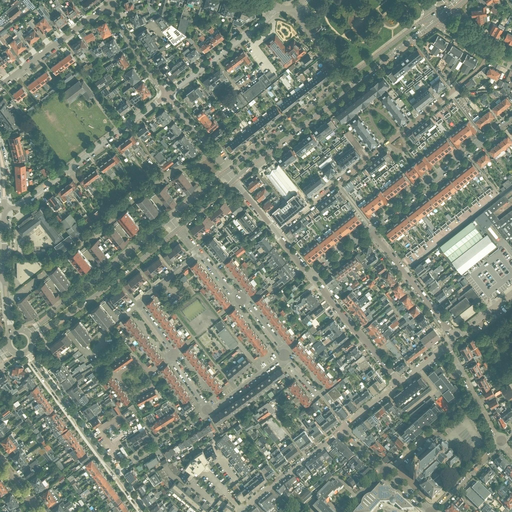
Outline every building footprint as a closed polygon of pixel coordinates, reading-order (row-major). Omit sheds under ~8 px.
[(36,8),(29,0),(18,0),(12,5),(12,6),(12,5),(5,11),(1,15),(0,15),(0,24),(1,25),(3,26),(11,19),(12,19),(21,11),(27,6),(31,11),(36,8)] [(56,4),(62,11),(64,9),(57,0),(55,0),(54,1),(56,4)] [(80,0),(83,3),(81,4),(85,8),(87,6),(89,7),(90,6),(90,4),(87,0),(80,0)] [(124,3),(126,7),(125,8),(126,9),(127,10),(134,8),(133,4),(135,3),(134,0),(138,0),(128,0),(129,1),(124,3)] [(161,15),(163,17),(164,15),(167,0),(161,0),(159,13),(161,14),(161,15)] [(206,0),(204,6),(210,8),(213,0),(212,0),(206,0)] [(219,2),(216,1),(216,0),(215,0),(214,0),(213,0),(210,8),(210,11),(213,12),(214,10),(216,10),(219,2)] [(495,0),(496,1),(496,2),(498,3),(498,4),(500,6),(502,9),(504,8),(501,5),(500,3),(500,2),(498,0),(495,0)] [(226,15),(230,5),(224,3),(221,11),(219,10),(217,16),(219,17),(221,13),(226,15)] [(71,5),(69,7),(75,15),(76,15),(78,14),(78,13),(79,12),(73,4),(71,5)] [(186,9),(187,5),(184,4),(179,23),(178,29),(179,30),(184,33),(185,34),(188,23),(191,13),(187,12),(188,10),(186,9)] [(230,5),(226,15),(232,17),(232,15),(233,15),(236,7),(230,5)] [(41,16),(44,14),(42,11),(39,6),(36,9),(41,16)] [(475,17),(484,16),(486,15),(486,9),(485,9),(485,6),(481,7),(481,9),(476,10),(477,11),(471,11),(472,17),(475,16),(475,17)] [(70,19),(71,18),(72,18),(74,17),(74,16),(75,15),(69,7),(64,10),(70,19)] [(496,16),(498,13),(493,7),(490,10),(496,16)] [(45,9),(42,11),(44,14),(49,20),(51,19),(58,28),(59,27),(60,27),(61,26),(62,25),(58,19),(56,16),(54,18),(52,16),(51,17),(45,9)] [(244,17),(246,11),(241,9),(240,10),(237,17),(236,20),(234,19),(233,22),(233,23),(240,26),(241,25),(244,17)] [(244,17),(241,25),(251,18),(253,19),(254,18),(255,15),(254,14),(246,11),(244,17)] [(58,15),(56,16),(58,19),(62,25),(63,24),(64,24),(66,23),(66,22),(60,13),(58,15)] [(130,19),(131,19),(132,22),(141,18),(140,15),(138,16),(136,13),(129,16),(129,17),(130,19)] [(165,19),(163,17),(161,15),(158,17),(155,19),(156,21),(163,30),(171,24),(169,22),(165,19)] [(44,17),(40,21),(42,24),(47,30),(48,30),(49,30),(51,29),(50,27),(51,27),(44,17)] [(142,25),(146,23),(143,17),(141,18),(132,22),(133,24),(133,25),(133,26),(134,27),(135,27),(141,24),(142,25)] [(35,24),(36,24),(43,33),(44,33),(45,33),(46,32),(46,31),(47,30),(42,24),(40,21),(36,23),(35,24)] [(100,32),(101,32),(108,28),(107,26),(107,25),(107,23),(106,23),(98,26),(98,27),(96,28),(99,33),(100,32)] [(163,30),(168,37),(169,38),(179,30),(178,29),(176,27),(174,25),(173,25),(171,24),(163,30)] [(323,28),(320,24),(317,26),(314,29),(313,30),(317,34),(321,30),(321,31),(323,29),(322,28),(323,28)] [(493,34),(497,27),(492,24),(488,31),(493,34)] [(497,27),(493,34),(498,37),(503,30),(497,27)] [(28,32),(34,40),(39,36),(32,28),(31,29),(32,32),(30,34),(28,32)] [(111,34),(111,33),(111,32),(110,31),(108,28),(101,32),(103,37),(111,34)] [(141,40),(148,34),(150,33),(147,29),(137,35),(140,40),(141,40)] [(169,38),(168,37),(167,40),(168,42),(163,45),(164,46),(159,49),(160,52),(174,44),(181,39),(184,37),(187,35),(185,34),(184,33),(179,30),(169,38)] [(83,37),(85,39),(94,35),(93,33),(91,33),(87,35),(83,31),(81,33),(84,37),(83,37)] [(30,43),(34,40),(28,32),(25,34),(23,35),(30,43)] [(215,35),(219,42),(224,38),(219,32),(215,35)] [(509,43),(511,36),(511,34),(507,32),(503,40),(509,43)] [(159,39),(156,34),(153,36),(151,37),(148,34),(141,40),(145,45),(155,38),(156,40),(159,39)] [(215,45),(219,42),(215,35),(210,39),(215,45)] [(282,63),(286,68),(306,52),(301,45),(299,47),(294,41),(285,48),(276,36),(276,35),(275,35),(266,43),(281,61),(280,61),(282,63)] [(199,45),(205,52),(210,49),(205,43),(204,41),(203,40),(200,36),(198,37),(201,42),(199,44),(199,45)] [(434,52),(436,50),(438,47),(443,39),(438,36),(433,43),(436,45),(433,51),(434,52)] [(205,43),(210,49),(215,45),(210,39),(209,37),(204,41),(205,43)] [(19,38),(15,41),(22,49),(26,46),(19,38)] [(150,53),(158,48),(154,42),(156,40),(155,38),(145,45),(150,53)] [(77,43),(84,53),(89,49),(81,39),(77,43)] [(107,49),(109,48),(116,44),(117,44),(114,39),(106,43),(108,46),(106,47),(107,49)] [(181,39),(174,44),(177,48),(180,46),(179,45),(183,42),(181,39)] [(434,52),(433,54),(436,56),(440,50),(439,49),(440,48),(443,50),(448,43),(443,39),(438,47),(436,50),(434,52)] [(17,53),(22,49),(15,41),(11,44),(17,53)] [(84,53),(77,43),(72,47),(77,53),(79,56),(84,53)] [(92,48),(97,55),(103,52),(100,47),(100,48),(98,44),(92,48)] [(106,53),(109,57),(113,55),(112,53),(120,49),(117,44),(116,44),(109,48),(107,49),(103,52),(105,54),(106,53)] [(193,50),(190,51),(196,59),(196,58),(197,58),(199,57),(198,57),(201,55),(193,45),(191,47),(193,50)] [(445,61),(448,63),(449,62),(451,59),(452,57),(457,48),(452,45),(448,53),(451,55),(450,56),(449,55),(445,61)] [(11,61),(15,58),(10,52),(11,51),(8,47),(4,50),(5,50),(3,51),(6,55),(11,61)] [(97,56),(97,55),(92,48),(89,50),(95,58),(97,56)] [(449,62),(448,63),(451,65),(455,59),(454,58),(455,57),(458,59),(463,52),(457,48),(452,57),(451,59),(449,62)] [(417,49),(413,52),(419,60),(423,57),(417,49)] [(11,61),(6,55),(3,51),(1,53),(4,56),(1,57),(6,64),(11,61)] [(191,62),(193,61),(194,61),(195,60),(195,59),(196,59),(190,51),(188,53),(186,51),(183,52),(191,62)] [(243,51),(239,54),(243,61),(246,64),(248,68),(249,68),(250,70),(250,69),(251,69),(252,68),(251,66),(253,64),(243,51)] [(413,52),(409,56),(415,63),(419,60),(413,52)] [(66,57),(70,63),(75,59),(70,53),(66,57)] [(107,71),(113,67),(118,64),(126,59),(125,57),(125,56),(124,54),(123,54),(116,58),(118,61),(113,64),(112,63),(105,68),(107,71)] [(163,62),(168,58),(168,57),(166,58),(162,54),(161,55),(161,54),(154,60),(158,64),(162,61),(163,62)] [(234,58),(239,64),(241,66),(244,64),(245,66),(246,64),(243,61),(239,54),(234,58)] [(461,71),(464,72),(465,71),(466,68),(467,66),(472,57),(467,54),(463,62),(466,63),(465,65),(464,64),(461,71)] [(306,65),(313,60),(309,55),(301,62),(303,65),(305,63),(306,65)] [(409,56),(405,59),(411,67),(415,63),(409,56)] [(66,67),(70,63),(66,57),(61,61),(66,67)] [(465,71),(464,72),(467,74),(470,68),(470,67),(470,66),(473,68),(478,60),(472,57),(467,66),(466,68),(465,71)] [(234,58),(229,62),(234,68),(237,71),(238,70),(238,69),(241,66),(239,64),(234,58)] [(121,65),(123,68),(121,70),(123,72),(127,69),(125,67),(130,64),(129,64),(130,63),(129,61),(127,61),(126,59),(118,64),(120,66),(121,65)] [(176,64),(181,70),(187,66),(187,65),(184,62),(185,61),(183,59),(176,64)] [(405,59),(400,63),(406,70),(411,67),(405,59)] [(453,71),(458,64),(460,61),(457,59),(454,65),(453,64),(450,69),(453,71)] [(56,64),(61,70),(66,67),(61,61),(56,64)] [(226,71),(229,74),(231,73),(229,71),(234,68),(229,62),(225,65),(228,70),(226,71)] [(84,67),(85,69),(87,72),(88,71),(94,67),(91,63),(88,66),(86,63),(83,66),(84,67)] [(400,63),(396,66),(402,74),(406,70),(400,63)] [(56,74),(61,70),(56,64),(51,68),(56,74)] [(174,76),(181,70),(176,64),(173,67),(174,69),(171,71),(174,76)] [(174,76),(171,71),(166,65),(161,68),(169,79),(174,76)] [(396,66),(392,69),(398,77),(402,74),(396,66)] [(492,77),(495,70),(490,67),(489,68),(485,67),(481,70),(484,73),(486,74),(492,77)] [(128,80),(130,78),(136,73),(135,71),(135,70),(134,69),(133,69),(133,68),(126,73),(126,74),(124,75),(128,80)] [(216,72),(222,81),(224,80),(225,82),(228,80),(220,69),(219,70),(218,70),(216,71),(216,72)] [(322,72),(327,79),(331,75),(326,69),(322,72)] [(392,69),(387,73),(393,80),(398,77),(392,69)] [(495,70),(492,77),(497,80),(501,72),(495,70)] [(42,75),(47,81),(52,77),(47,71),(42,75)] [(212,75),(219,86),(223,83),(222,81),(216,72),(215,73),(213,73),(212,74),(212,75)] [(318,76),(322,82),(327,79),(322,72),(318,76)] [(140,78),(140,77),(139,76),(138,75),(136,73),(130,78),(131,80),(129,81),(131,84),(133,83),(133,84),(140,78)] [(114,80),(109,74),(106,76),(105,75),(96,82),(99,86),(98,87),(99,89),(106,84),(107,86),(109,84),(108,84),(114,80)] [(260,80),(243,93),(249,101),(271,83),(264,74),(258,78),(260,80)] [(42,84),(47,81),(42,75),(37,78),(42,84)] [(214,87),(215,89),(219,86),(212,75),(210,75),(208,77),(209,78),(207,79),(214,87)] [(318,85),(322,82),(318,76),(313,79),(318,85)] [(347,118),(370,148),(379,141),(355,112),(356,111),(355,111),(361,106),(361,107),(366,103),(370,100),(370,99),(376,95),(377,95),(400,124),(408,117),(385,88),(385,87),(389,84),(383,76),(379,79),(378,79),(369,86),(359,94),(334,114),(341,122),(346,118),(347,118)] [(440,77),(435,81),(441,89),(446,85),(440,77)] [(37,78),(33,82),(37,88),(42,84),(37,78)] [(208,89),(208,90),(210,93),(215,89),(214,87),(207,79),(206,79),(205,80),(204,81),(203,82),(208,89)] [(309,82),(314,89),(318,85),(313,79),(309,82)] [(81,83),(79,81),(64,92),(65,94),(63,96),(67,101),(69,99),(71,101),(82,92),(88,100),(93,96),(94,95),(83,81),(81,83)] [(431,85),(437,92),(441,89),(435,81),(431,85)] [(28,85),(32,92),(37,88),(33,82),(28,85)] [(309,82),(305,86),(310,92),(314,89),(309,82)] [(138,90),(140,93),(147,88),(147,86),(146,85),(144,85),(143,83),(139,86),(137,84),(132,88),(135,92),(138,90)] [(122,90),(124,93),(132,87),(130,84),(122,90)] [(195,88),(194,88),(201,96),(203,95),(206,94),(207,96),(208,98),(211,96),(210,95),(205,89),(204,91),(200,86),(199,87),(198,86),(195,88)] [(300,89),(305,95),(310,92),(305,86),(300,89)] [(18,91),(23,97),(28,93),(23,87),(18,91)] [(101,91),(105,96),(106,95),(109,93),(110,93),(106,87),(101,91)] [(130,101),(134,106),(137,110),(140,108),(136,104),(134,101),(141,95),(144,98),(144,97),(145,97),(146,97),(146,96),(150,93),(150,92),(150,91),(149,90),(148,90),(147,88),(140,93),(130,101)] [(199,98),(201,96),(194,88),(190,91),(196,98),(198,97),(199,98)] [(300,89),(296,92),(301,99),(305,95),(300,89)] [(428,89),(424,93),(430,100),(434,97),(428,89)] [(18,101),(23,97),(18,91),(13,94),(18,101)] [(194,100),(196,98),(190,91),(186,94),(193,102),(195,101),(194,100)] [(236,104),(240,109),(244,105),(248,102),(241,92),(236,95),(237,96),(235,98),(238,102),(236,104)] [(292,95),(297,102),(301,99),(296,92),(292,95)] [(420,96),(426,103),(430,100),(424,93),(420,96)] [(191,104),(193,102),(186,94),(187,95),(184,97),(184,98),(184,99),(190,106),(192,105),(191,104)] [(293,105),(297,102),(292,95),(288,99),(293,105)] [(420,96),(415,99),(421,107),(426,103),(420,96)] [(502,100),(502,101),(506,107),(511,103),(506,97),(502,100)] [(119,100),(127,111),(131,107),(127,101),(125,103),(121,98),(119,100)] [(3,99),(0,100),(0,116),(5,124),(4,124),(9,130),(15,125),(19,130),(23,127),(16,117),(15,118),(5,104),(6,104),(3,99)] [(283,102),(288,108),(293,105),(288,99),(283,102)] [(411,103),(417,110),(421,107),(415,99),(411,103)] [(123,114),(127,111),(119,100),(116,101),(120,106),(118,108),(119,109),(118,110),(120,114),(122,113),(123,114)] [(459,100),(457,101),(472,120),(473,118),(459,100)] [(506,107),(502,101),(497,105),(502,111),(505,108),(506,107)] [(284,112),(288,108),(283,102),(279,105),(284,112)] [(211,110),(213,108),(216,105),(215,104),(207,110),(206,111),(204,109),(197,115),(200,119),(208,112),(211,110)] [(502,111),(497,105),(492,108),(497,115),(502,111)] [(272,111),(277,117),(282,114),(277,107),(272,111)] [(158,122),(168,114),(165,110),(158,115),(161,118),(158,120),(159,121),(158,121),(158,122)] [(485,114),(490,120),(495,117),(490,110),(485,114)] [(268,114),(273,120),(277,117),(272,111),(268,114)] [(203,122),(209,118),(207,116),(210,114),(208,112),(200,119),(203,122)] [(166,124),(172,119),(168,114),(158,122),(159,123),(160,122),(161,123),(163,127),(166,124)] [(269,124),(273,120),(268,114),(264,117),(269,124)] [(485,124),(490,120),(485,114),(480,118),(485,124)] [(215,119),(213,118),(212,116),(209,118),(203,122),(206,126),(215,119)] [(260,121),(265,127),(269,124),(264,117),(260,121)] [(259,121),(258,118),(253,122),(260,130),(265,127),(260,121),(259,121)] [(331,118),(326,121),(332,129),(337,125),(331,118)] [(423,124),(428,130),(435,124),(430,118),(423,124)] [(480,128),(485,124),(480,118),(475,122),(480,128)] [(206,126),(209,130),(212,128),(214,130),(219,125),(218,124),(215,119),(206,126)] [(326,121),(322,125),(328,132),(332,129),(326,121)] [(465,124),(472,133),(473,134),(476,131),(468,121),(465,124)] [(166,130),(169,134),(178,127),(175,122),(169,127),(167,125),(163,128),(165,130),(166,130)] [(256,134),(260,130),(253,122),(249,125),(251,127),(256,134)] [(423,124),(416,129),(421,135),(428,130),(423,124)] [(469,136),(472,133),(465,124),(461,126),(469,136)] [(141,129),(148,139),(149,138),(149,137),(147,134),(150,132),(145,125),(141,129)] [(322,125),(318,128),(324,136),(328,132),(322,125)] [(465,139),(469,136),(461,126),(458,129),(465,139)] [(181,131),(178,127),(169,134),(170,135),(169,135),(172,139),(181,131)] [(247,131),(252,137),(256,134),(251,127),(247,131)] [(221,128),(213,135),(216,139),(223,134),(221,132),(223,130),(223,129),(221,128)] [(318,128),(313,131),(319,139),(324,136),(318,128)] [(148,139),(141,129),(136,132),(141,138),(144,136),(146,139),(147,139),(148,139)] [(421,135),(416,129),(412,132),(412,131),(408,135),(415,144),(416,143),(419,141),(419,140),(417,138),(421,135)] [(462,141),(465,139),(458,129),(454,132),(455,132),(462,141)] [(248,140),(252,137),(247,131),(243,134),(248,140)] [(451,135),(458,144),(459,144),(462,141),(455,132),(451,135)] [(238,137),(243,144),(248,140),(243,134),(238,137)] [(311,134),(306,137),(314,146),(318,143),(311,134)] [(459,145),(458,144),(451,135),(451,134),(447,137),(456,148),(459,145)] [(140,149),(135,142),(137,141),(132,135),(128,138),(133,144),(138,151),(142,157),(145,155),(141,149),(140,149)] [(178,139),(174,142),(178,147),(188,139),(185,135),(179,140),(178,139)] [(503,139),(508,145),(511,142),(511,140),(508,135),(503,139)] [(239,147),(243,144),(238,137),(234,141),(239,147)] [(306,137),(302,140),(309,150),(314,146),(306,137)] [(128,138),(124,141),(129,147),(131,145),(134,150),(136,152),(138,151),(133,144),(128,138)] [(442,141),(450,151),(454,148),(446,138),(442,141)] [(177,151),(179,149),(181,151),(185,148),(191,143),(188,139),(178,147),(176,149),(177,151)] [(503,149),(508,145),(503,139),(498,143),(503,149)] [(302,140),(298,144),(304,151),(305,153),(309,150),(302,140)] [(11,146),(11,149),(21,147),(23,146),(22,141),(19,141),(10,144),(11,146)] [(135,159),(127,148),(129,147),(124,141),(120,144),(125,150),(131,158),(133,161),(135,159)] [(235,150),(239,147),(234,141),(230,144),(226,147),(227,150),(229,152),(231,153),(234,150),(235,150)] [(447,153),(450,151),(442,141),(439,144),(447,153)] [(185,155),(195,147),(191,143),(185,148),(181,151),(183,155),(184,154),(184,155),(185,155)] [(494,147),(499,153),(503,149),(498,143),(494,147)] [(131,158),(125,150),(120,144),(116,147),(121,153),(123,151),(129,160),(131,158)] [(298,144),(293,147),(301,157),(305,153),(304,151),(298,144)] [(443,156),(447,153),(439,144),(436,147),(443,156)] [(22,153),(24,152),(24,150),(23,146),(21,147),(11,149),(12,150),(13,155),(22,152),(22,153)] [(356,159),(360,155),(353,146),(349,149),(350,151),(356,159)] [(187,156),(190,154),(192,156),(198,151),(195,147),(185,155),(184,155),(183,156),(184,158),(187,156)] [(440,159),(443,156),(436,147),(432,149),(440,159)] [(494,157),(499,153),(494,147),(489,150),(494,157)] [(294,162),(298,159),(291,149),(286,153),(292,160),(294,162)] [(436,161),(440,159),(432,149),(429,152),(436,161)] [(346,154),(346,155),(350,160),(352,162),(356,159),(350,151),(346,154)] [(383,155),(380,158),(385,164),(388,161),(390,164),(391,163),(393,161),(394,160),(387,151),(383,155)] [(24,152),(22,153),(22,152),(13,155),(14,160),(21,159),(22,161),(28,161),(27,160),(26,154),(25,152),(24,152)] [(433,164),(436,161),(429,152),(425,155),(433,164)] [(153,157),(158,163),(159,162),(162,159),(157,153),(156,155),(153,157)] [(286,153),(282,156),(285,160),(288,164),(292,160),(286,153)] [(481,157),(486,163),(490,159),(485,153),(481,157)] [(122,171),(124,170),(118,161),(120,160),(115,154),(111,157),(116,163),(122,171)] [(346,155),(341,158),(342,158),(343,160),(347,165),(352,162),(350,160),(346,155)] [(282,156),(277,160),(283,167),(288,164),(285,160),(282,156)] [(341,158),(340,156),(336,160),(343,169),(347,165),(343,160),(342,158),(341,158)] [(420,159),(428,168),(429,169),(432,166),(424,156),(420,159)] [(122,171),(116,163),(111,157),(107,160),(112,166),(114,164),(120,173),(122,171)] [(481,167),(486,163),(481,157),(476,161),(481,167)] [(181,165),(183,164),(182,160),(181,158),(170,167),(171,168),(173,167),(175,166),(177,166),(179,165),(181,165)] [(385,164),(380,158),(373,163),(378,169),(381,166),(385,164)] [(164,165),(161,166),(164,170),(173,163),(171,159),(168,161),(164,165)] [(424,171),(428,168),(420,159),(417,161),(421,166),(424,171)] [(114,177),(116,176),(110,167),(112,166),(107,160),(103,163),(108,169),(114,177)] [(414,171),(421,166),(417,161),(410,167),(414,171)] [(330,162),(325,165),(333,175),(337,171),(330,162)] [(114,177),(108,169),(103,163),(99,166),(104,172),(106,170),(112,179),(114,177)] [(276,166),(273,163),(266,169),(269,172),(266,174),(286,200),(299,190),(278,164),(276,166)] [(366,169),(371,175),(378,169),(373,163),(366,169)] [(472,163),(468,166),(475,175),(479,172),(472,163)] [(321,169),(328,178),(333,175),(325,165),(321,169)] [(41,169),(40,169),(45,176),(50,172),(45,166),(44,167),(41,169)] [(421,166),(414,171),(418,176),(424,171),(421,166)] [(468,166),(465,168),(472,178),(475,175),(468,166)] [(407,169),(414,179),(418,176),(414,171),(410,167),(407,169)] [(465,168),(461,171),(469,180),(472,178),(465,168)] [(102,185),(104,184),(98,176),(100,175),(95,169),(92,172),(96,178),(102,185)] [(415,180),(415,179),(414,179),(407,169),(403,172),(411,183),(415,180)] [(461,171),(458,174),(465,183),(469,180),(461,171)] [(102,185),(96,178),(92,172),(88,175),(92,181),(94,180),(99,187),(102,185)] [(175,178),(177,181),(178,182),(185,176),(182,172),(175,178)] [(249,188),(259,180),(260,179),(254,172),(252,174),(255,177),(246,185),(249,188)] [(321,186),(326,183),(318,173),(314,177),(315,179),(321,186)] [(402,173),(399,176),(406,186),(410,183),(402,173)] [(458,174),(455,177),(462,186),(465,183),(458,174)] [(90,183),(92,181),(88,175),(84,178),(92,189),(93,191),(96,189),(94,187),(90,183)] [(185,176),(178,182),(181,186),(188,180),(185,176)] [(399,176),(395,179),(403,188),(406,186),(399,176)] [(321,186),(315,179),(314,177),(310,180),(311,182),(316,189),(317,190),(321,186)] [(455,177),(451,179),(458,189),(462,186),(455,177)] [(92,189),(84,178),(80,181),(87,190),(89,189),(91,191),(90,191),(93,195),(95,193),(93,191),(92,189)] [(259,187),(263,183),(260,179),(259,180),(249,188),(252,191),(258,186),(259,187)] [(395,179),(392,182),(399,191),(403,188),(395,179)] [(511,184),(508,179),(503,183),(506,188),(511,184)] [(77,186),(73,180),(71,182),(70,181),(69,183),(74,189),(79,198),(81,196),(78,192),(80,190),(77,187),(77,186)] [(184,190),(192,184),(188,180),(181,186),(184,190)] [(450,180),(446,183),(454,192),(457,190),(450,180)] [(26,182),(16,183),(16,193),(20,193),(20,189),(26,188),(27,187),(27,186),(28,185),(28,184),(32,184),(32,182),(28,182),(26,182)] [(312,192),(313,193),(317,190),(316,189),(311,182),(307,185),(312,192)] [(388,184),(396,194),(399,191),(392,182),(388,184)] [(79,198),(74,189),(69,183),(69,184),(65,187),(70,192),(72,191),(73,193),(80,202),(82,201),(79,198)] [(257,198),(266,190),(264,187),(267,185),(265,183),(261,187),(263,189),(261,190),(260,189),(254,194),(257,198)] [(446,183),(443,186),(450,195),(454,192),(446,183)] [(195,188),(193,186),(192,184),(184,190),(187,194),(195,188)] [(388,184),(385,187),(392,196),(396,194),(388,184)] [(307,185),(302,189),(308,196),(313,193),(312,192),(307,185)] [(443,186),(439,188),(447,198),(450,195),(443,186)] [(67,194),(70,192),(65,187),(61,190),(61,189),(61,190),(70,201),(72,200),(69,197),(67,194)] [(156,193),(159,197),(167,191),(166,190),(164,187),(163,188),(160,190),(159,191),(156,193)] [(385,187),(381,190),(389,199),(392,196),(385,187)] [(439,188),(436,191),(443,200),(447,198),(439,188)] [(511,188),(504,195),(483,211),(493,223),(495,226),(496,226),(507,240),(509,238),(511,241),(511,188)] [(61,190),(60,189),(59,190),(59,191),(57,192),(59,195),(59,196),(60,198),(61,197),(61,198),(60,199),(64,203),(67,200),(68,202),(69,203),(70,203),(72,206),(72,205),(70,201),(61,190)] [(270,213),(270,214),(280,226),(309,202),(303,194),(299,189),(299,190),(286,200),(270,213)] [(260,201),(266,196),(269,193),(266,190),(257,198),(260,201)] [(334,194),(331,196),(336,202),(339,200),(341,202),(343,201),(345,199),(338,190),(334,193),(334,194)] [(162,201),(170,195),(167,191),(159,197),(162,201)] [(380,191),(376,194),(384,203),(384,204),(388,201),(380,191)] [(436,191),(433,194),(440,203),(443,200),(436,191)] [(376,194),(373,196),(380,206),(384,203),(376,194)] [(433,194),(429,197),(436,206),(440,203),(433,194)] [(155,214),(157,213),(159,211),(159,210),(146,195),(142,198),(138,202),(151,218),(155,214)] [(166,205),(173,199),(170,195),(162,201),(166,205)] [(62,208),(64,206),(61,202),(59,204),(56,200),(58,198),(56,196),(54,197),(53,196),(48,199),(53,206),(54,208),(57,206),(58,208),(61,206),(62,208)] [(262,204),(265,207),(273,201),(277,198),(275,196),(273,198),(272,197),(262,204)] [(324,202),(329,208),(336,202),(331,196),(324,202)] [(373,196),(370,199),(377,209),(380,206),(373,196)] [(273,201),(265,207),(268,211),(274,206),(273,205),(279,200),(277,198),(273,201)] [(428,198),(424,201),(432,210),(435,207),(428,198)] [(166,205),(167,207),(169,209),(177,203),(173,199),(166,205)] [(370,199),(366,202),(374,211),(377,209),(370,199)] [(424,201),(421,203),(428,212),(432,210),(424,201)] [(221,205),(227,212),(231,209),(230,208),(232,206),(230,204),(228,205),(225,202),(221,205)] [(230,208),(231,209),(235,214),(243,208),(238,202),(232,206),(230,208)] [(317,207),(322,214),(329,208),(324,202),(317,207)] [(366,202),(363,205),(370,214),(374,211),(366,202)] [(421,203),(417,206),(425,215),(428,212),(421,203)] [(223,216),(227,212),(221,205),(217,208),(223,216)] [(370,214),(363,205),(359,207),(367,217),(371,214),(370,214)] [(417,206),(414,209),(421,218),(425,215),(417,206)] [(38,210),(36,208),(31,212),(33,214),(29,217),(22,222),(19,224),(22,227),(17,230),(22,237),(40,223),(55,243),(56,242),(57,243),(54,246),(60,254),(75,243),(69,235),(64,238),(61,234),(60,235),(58,233),(61,231),(59,228),(52,219),(50,217),(49,217),(45,212),(45,211),(46,211),(46,210),(46,209),(45,208),(44,207),(43,207),(42,207),(41,208),(38,210)] [(213,211),(219,219),(223,216),(217,208),(213,211)] [(414,209),(411,211),(418,220),(421,218),(414,209)] [(98,221),(103,217),(98,211),(94,215),(98,221)] [(130,234),(133,232),(134,231),(139,227),(126,211),(117,218),(130,234)] [(215,222),(219,219),(213,211),(209,214),(215,222)] [(236,219),(240,224),(250,216),(248,213),(247,213),(246,211),(236,219)] [(411,211),(407,214),(414,223),(418,220),(411,211)] [(461,273),(467,268),(473,264),(496,245),(484,230),(493,223),(483,211),(475,218),(440,246),(444,251),(461,273)] [(354,213),(351,216),(358,225),(361,222),(354,213)] [(63,219),(60,222),(69,233),(75,241),(86,233),(70,214),(63,219)] [(406,215),(402,218),(410,227),(413,224),(406,215)] [(203,219),(209,227),(213,224),(207,216),(203,219)] [(251,218),(252,218),(250,216),(240,224),(243,228),(253,220),(251,218)] [(351,216),(347,218),(354,228),(358,225),(351,216)] [(94,224),(89,218),(86,220),(91,227),(94,224)] [(347,218),(344,221),(351,230),(354,228),(347,218)] [(402,218),(399,221),(406,230),(410,227),(402,218)] [(205,230),(209,227),(203,219),(199,223),(205,230)] [(253,221),(243,228),(247,233),(257,225),(255,223),(256,223),(253,220),(253,221)] [(300,221),(293,226),(298,232),(305,227),(300,221)] [(344,221),(340,224),(348,233),(351,230),(344,221)] [(399,221),(396,223),(403,232),(406,230),(399,221)] [(85,231),(85,230),(89,227),(85,222),(80,225),(85,231)] [(194,226),(201,234),(205,230),(199,223),(194,226)] [(396,223),(392,226),(400,235),(403,232),(396,223)] [(340,224),(337,226),(344,236),(348,233),(340,224)] [(191,231),(196,237),(199,235),(201,234),(194,226),(190,229),(191,231)] [(286,232),(293,241),(294,240),(296,238),(297,237),(295,235),(298,232),(293,226),(290,229),(290,228),(286,232)] [(344,236),(337,226),(333,229),(341,238),(344,236)] [(392,226),(389,229),(396,238),(400,235),(392,226)] [(109,237),(117,231),(114,227),(111,229),(110,230),(106,233),(108,236),(109,237)] [(252,240),(256,236),(262,232),(259,228),(249,236),(252,240)] [(396,238),(389,229),(385,231),(393,241),(396,238)] [(332,230),(328,233),(336,242),(339,239),(332,230)] [(117,231),(109,237),(113,241),(120,235),(117,231)] [(336,242),(328,233),(325,236),(332,245),(336,242)] [(116,245),(123,239),(120,235),(113,241),(116,245)] [(261,245),(268,239),(265,236),(258,242),(259,243),(255,246),(256,248),(261,245)] [(332,245),(325,236),(322,238),(329,248),(332,245)] [(207,246),(209,249),(218,241),(215,237),(206,244),(207,246)] [(329,248),(322,238),(318,241),(325,251),(329,248)] [(127,243),(125,241),(123,239),(116,245),(119,249),(127,243)] [(263,248),(270,242),(268,239),(261,245),(261,246),(257,249),(259,251),(263,248)] [(223,245),(219,240),(209,249),(211,251),(212,251),(213,252),(223,245)] [(98,246),(97,245),(95,242),(92,245),(90,246),(88,248),(91,252),(98,246)] [(263,248),(259,251),(261,253),(265,250),(266,251),(273,246),(270,242),(263,248)] [(317,242),(313,245),(320,254),(324,252),(317,242)] [(179,243),(175,246),(181,254),(183,253),(185,251),(179,243)] [(313,245),(310,248),(317,257),(320,254),(313,245)] [(365,253),(361,256),(363,260),(364,259),(370,255),(369,253),(372,250),(368,245),(362,250),(365,253)] [(98,246),(91,252),(94,256),(102,250),(98,246)] [(177,257),(181,254),(175,246),(171,250),(177,257)] [(214,255),(216,257),(225,250),(225,249),(224,250),(221,246),(213,253),(214,254),(214,255)] [(235,253),(236,255),(238,257),(246,250),(243,246),(235,253)] [(267,258),(271,255),(277,250),(274,247),(268,252),(269,253),(264,257),(266,260),(267,258)] [(310,248),(306,251),(314,260),(317,257),(310,248)] [(55,249),(48,254),(51,257),(58,252),(55,249)] [(86,269),(89,268),(91,266),(91,265),(78,250),(74,253),(69,257),(82,273),(86,269)] [(97,260),(105,254),(102,250),(94,256),(97,260)] [(167,253),(173,260),(177,257),(171,250),(167,253)] [(225,250),(216,257),(218,260),(218,259),(220,261),(229,254),(225,250)] [(268,260),(270,262),(280,254),(277,250),(271,255),(272,257),(268,260)] [(314,260),(306,251),(303,253),(310,263),(314,260)] [(169,264),(173,260),(167,253),(163,256),(169,264)] [(355,256),(360,262),(363,260),(361,256),(358,253),(355,256)] [(97,260),(99,262),(101,264),(108,258),(105,254),(97,260)] [(270,262),(267,264),(269,266),(271,264),(273,266),(274,264),(276,262),(277,262),(283,257),(280,254),(270,262)] [(370,262),(372,264),(379,259),(375,254),(368,260),(370,262)] [(355,256),(354,256),(352,257),(353,258),(351,259),(359,269),(363,266),(360,263),(360,262),(355,256)] [(279,266),(286,261),(283,257),(277,262),(276,262),(274,264),(273,266),(274,268),(278,264),(279,266)] [(156,261),(162,268),(166,265),(160,258),(156,261)] [(234,273),(240,269),(232,259),(226,263),(225,263),(234,273)] [(348,261),(347,262),(352,268),(353,269),(353,268),(356,272),(359,269),(351,259),(350,260),(350,259),(348,261)] [(360,263),(363,266),(366,269),(369,267),(365,262),(366,261),(364,259),(363,260),(360,262),(360,263)] [(428,264),(430,262),(428,263),(425,260),(422,263),(414,268),(417,272),(428,264)] [(428,264),(417,272),(420,275),(430,267),(429,266),(431,264),(433,262),(432,260),(430,262),(428,264)] [(21,283),(41,267),(37,261),(17,262),(18,278),(21,283)] [(158,272),(162,268),(156,261),(152,264),(158,272)] [(199,277),(205,272),(197,261),(197,262),(191,266),(199,277)] [(279,274),(290,266),(287,262),(280,267),(282,269),(278,272),(279,274)] [(353,269),(352,268),(347,262),(344,265),(352,275),(352,274),(353,274),(353,273),(351,270),(352,270),(353,269)] [(381,262),(375,267),(377,269),(376,269),(380,274),(387,269),(381,262)] [(148,267),(154,275),(158,272),(152,264),(148,267)] [(344,265),(341,267),(346,274),(348,273),(350,275),(351,275),(352,275),(344,265)] [(424,281),(442,267),(440,265),(433,271),(431,269),(429,271),(421,277),(424,281)] [(71,282),(58,266),(49,273),(62,289),(63,288),(64,287),(71,282)] [(286,274),(292,269),(293,269),(290,266),(279,274),(277,276),(280,279),(282,277),(286,274)] [(150,278),(154,275),(148,267),(143,270),(150,278)] [(338,269),(337,270),(345,280),(347,279),(347,278),(345,275),(346,274),(341,267),(340,267),(338,269)] [(427,284),(434,278),(433,277),(436,274),(443,268),(442,267),(424,281),(427,284)] [(242,284),(248,279),(240,269),(234,273),(242,284)] [(284,284),(291,278),(290,277),(295,273),(293,269),(292,269),(286,274),(282,277),(280,279),(272,285),(274,287),(282,281),(284,284)] [(259,270),(257,272),(263,280),(266,278),(259,270)] [(344,281),(345,280),(337,270),(336,271),(336,270),(334,272),(333,273),(335,275),(339,280),(339,279),(340,279),(343,281),(344,281)] [(136,275),(142,282),(146,279),(140,272),(136,275)] [(205,272),(199,277),(208,287),(214,282),(205,272)] [(386,282),(393,277),(389,272),(382,277),(385,280),(381,282),(382,283),(379,284),(381,286),(383,284),(386,282)] [(335,293),(342,288),(336,281),(338,280),(333,273),(331,275),(331,274),(325,279),(325,281),(335,293)] [(455,278),(458,282),(464,277),(461,273),(455,278)] [(138,286),(142,282),(136,275),(132,278),(138,286)] [(441,281),(431,289),(434,293),(441,287),(444,284),(443,283),(450,277),(449,275),(442,281),(441,281)] [(393,277),(386,282),(390,287),(397,282),(393,277)] [(128,281),(134,289),(138,286),(132,278),(128,281)] [(248,279),(242,284),(251,294),(250,294),(256,289),(248,279)] [(293,291),(298,288),(304,283),(301,279),(290,287),(292,289),(292,290),(293,291)] [(428,286),(431,289),(441,281),(440,279),(436,282),(435,280),(428,286)] [(130,292),(134,289),(128,281),(124,285),(130,292)] [(192,296),(195,293),(196,293),(186,281),(182,284),(192,296)] [(216,297),(222,292),(214,282),(208,287),(216,297)] [(40,292),(48,286),(45,283),(43,284),(41,285),(39,287),(37,288),(39,291),(40,292)] [(396,293),(402,288),(398,284),(392,289),(396,293)] [(440,302),(448,296),(447,294),(450,292),(451,290),(456,287),(454,285),(452,287),(450,289),(448,290),(438,298),(440,302)] [(48,286),(40,292),(43,296),(51,291),(48,286)] [(438,298),(448,290),(450,289),(448,287),(444,291),(443,289),(435,295),(438,298)] [(455,316),(479,296),(472,287),(458,298),(460,300),(449,309),(451,311),(449,312),(451,315),(453,314),(455,316)] [(118,292),(124,299),(126,298),(128,300),(131,298),(122,288),(118,292)] [(402,288),(396,293),(399,298),(405,293),(402,288)] [(347,289),(339,294),(342,297),(349,292),(347,289)] [(355,294),(357,292),(356,290),(353,293),(352,291),(342,299),(345,303),(355,294)] [(46,301),(54,295),(51,291),(43,296),(46,301)] [(120,303),(124,299),(118,292),(114,295),(120,303)] [(222,292),(216,297),(224,307),(230,303),(222,292)] [(302,306),(304,304),(305,303),(307,302),(308,301),(314,296),(311,292),(305,298),(304,297),(302,299),(302,300),(301,301),(302,302),(300,303),(302,306)] [(355,294),(345,303),(348,306),(355,300),(357,298),(356,297),(359,295),(357,293),(355,294)] [(57,299),(55,296),(54,295),(46,301),(50,305),(57,299)] [(110,298),(116,306),(120,303),(114,295),(110,298)] [(348,306),(351,310),(361,301),(367,296),(365,295),(359,300),(358,300),(357,298),(355,300),(348,306)] [(398,310),(404,305),(411,300),(407,295),(401,300),(403,303),(396,308),(398,310)] [(264,311),(270,307),(262,296),(256,301),(256,300),(255,301),(264,311)] [(308,307),(308,306),(317,299),(314,296),(308,301),(307,302),(305,303),(304,304),(307,307),(308,306),(308,307)] [(351,310),(354,313),(360,307),(364,305),(362,304),(368,299),(367,296),(361,301),(351,310)] [(28,301),(27,299),(25,297),(18,302),(20,306),(19,306),(19,307),(28,301)] [(113,309),(116,306),(110,298),(109,299),(108,300),(106,301),(113,309)] [(381,303),(384,306),(389,302),(387,298),(381,303)] [(446,309),(457,300),(455,298),(451,302),(449,300),(443,305),(446,309)] [(155,314),(161,310),(153,299),(147,304),(155,314)] [(308,306),(308,307),(309,308),(312,306),(313,308),(320,303),(317,299),(308,306)] [(408,309),(414,304),(411,300),(404,305),(398,310),(400,312),(404,308),(406,306),(408,309)] [(28,301),(19,307),(20,308),(21,308),(23,310),(31,305),(28,301)] [(298,309),(299,307),(297,304),(294,304),(292,302),(289,304),(290,306),(294,311),(298,309)] [(365,308),(370,304),(368,302),(364,305),(360,307),(354,313),(357,317),(363,311),(364,311),(366,309),(365,308)] [(25,316),(34,309),(31,305),(23,310),(26,314),(25,315),(25,316)] [(104,328),(108,324),(110,322),(113,321),(112,320),(100,305),(91,312),(104,328)] [(317,316),(325,310),(322,305),(309,315),(308,314),(306,315),(301,320),(305,324),(312,318),(313,319),(317,316)] [(388,315),(393,311),(394,310),(391,306),(385,311),(388,315)] [(420,312),(416,306),(409,311),(409,310),(402,315),(405,318),(411,313),(414,317),(420,312)] [(270,307),(264,311),(272,322),(278,317),(270,307)] [(237,324),(243,319),(235,308),(234,308),(235,309),(229,314),(237,324)] [(28,317),(30,319),(37,314),(34,309),(25,316),(27,318),(28,317)] [(360,320),(363,324),(369,319),(372,316),(371,315),(375,311),(374,309),(370,312),(369,312),(360,320)] [(161,310),(155,314),(163,325),(169,320),(161,310)] [(363,311),(357,317),(360,320),(369,312),(369,311),(368,311),(365,313),(364,312),(364,311),(363,311)] [(393,311),(388,315),(387,316),(390,319),(394,316),(396,314),(393,311)] [(272,322),(280,332),(286,327),(282,322),(285,319),(283,316),(281,314),(278,317),(272,322)] [(415,322),(418,325),(419,324),(426,319),(424,316),(419,319),(417,321),(415,322)] [(415,322),(417,321),(414,317),(408,322),(410,325),(415,322)] [(130,330),(132,333),(138,328),(130,318),(124,323),(128,328),(130,330)] [(243,319),(237,324),(245,334),(251,329),(243,319)] [(368,331),(378,323),(377,321),(375,319),(365,327),(368,331)] [(399,323),(398,325),(401,328),(408,323),(405,319),(399,323)] [(418,325),(421,329),(422,328),(429,323),(426,319),(419,324),(418,325)] [(171,335),(177,331),(169,320),(163,325),(171,335)] [(226,327),(226,326),(221,320),(215,325),(220,331),(218,333),(231,349),(238,343),(226,327)] [(377,341),(387,333),(391,330),(398,325),(399,323),(397,320),(393,323),(388,326),(389,328),(385,332),(382,334),(381,332),(374,338),(377,341)] [(84,344),(86,342),(93,337),(79,321),(71,328),(84,344)] [(324,328),(326,331),(329,328),(331,330),(337,324),(334,321),(328,326),(327,325),(324,328)] [(371,334),(378,329),(381,326),(379,324),(378,323),(368,331),(371,334)] [(374,338),(381,332),(383,330),(382,329),(387,325),(385,323),(381,326),(378,329),(371,334),(374,338)] [(427,334),(433,342),(440,337),(434,329),(433,329),(431,327),(429,323),(422,328),(421,329),(426,335),(427,334)] [(333,333),(340,327),(337,324),(331,330),(332,331),(325,337),(326,339),(328,337),(331,335),(333,333)] [(286,327),(280,332),(288,343),(288,342),(294,337),(286,327)] [(328,337),(330,339),(331,340),(336,336),(343,331),(340,327),(333,333),(331,335),(328,337)] [(132,333),(140,343),(146,338),(138,328),(132,333)] [(253,344),(259,339),(251,329),(245,334),(253,344)] [(416,332),(419,336),(423,341),(427,346),(433,342),(427,334),(426,335),(421,329),(416,332)] [(388,338),(389,338),(388,336),(393,332),(391,330),(387,333),(377,341),(380,345),(384,342),(386,340),(388,338)] [(177,331),(171,335),(178,346),(184,341),(177,331)] [(308,331),(305,334),(307,337),(313,343),(317,340),(308,331)] [(339,344),(342,342),(348,337),(345,333),(333,342),(335,344),(337,343),(337,344),(339,343),(339,344)] [(62,337),(68,345),(72,341),(66,334),(65,335),(63,336),(62,337)] [(415,339),(424,350),(428,347),(423,341),(419,336),(415,338),(415,339)] [(64,348),(68,345),(62,337),(58,340),(64,348)] [(410,351),(415,357),(418,355),(409,343),(404,337),(402,339),(406,344),(406,343),(409,347),(407,348),(408,349),(410,351)] [(148,353),(154,348),(146,338),(140,343),(148,353)] [(401,354),(388,338),(386,340),(384,342),(397,357),(401,354)] [(259,339),(253,344),(261,355),(267,350),(268,350),(259,339)] [(416,346),(421,353),(424,350),(415,339),(414,340),(416,343),(414,344),(416,346)] [(475,348),(477,346),(473,339),(468,342),(469,344),(466,345),(464,346),(464,347),(460,349),(460,350),(460,352),(461,352),(462,355),(470,350),(471,349),(475,348)] [(54,344),(60,351),(64,348),(58,340),(54,344)] [(319,353),(324,350),(327,348),(320,340),(313,346),(319,353)] [(347,350),(354,345),(350,340),(341,347),(342,349),(345,346),(347,350)] [(301,357),(307,352),(298,342),(292,348),(301,357)] [(421,353),(416,346),(415,347),(411,342),(409,343),(418,355),(421,353)] [(59,353),(60,351),(54,344),(50,347),(58,357),(61,355),(59,353)] [(403,348),(412,360),(415,357),(410,351),(408,349),(407,350),(405,347),(403,344),(401,346),(403,348)] [(482,356),(479,350),(477,346),(475,348),(471,349),(470,350),(462,355),(464,357),(463,357),(464,359),(465,359),(465,360),(470,357),(472,357),(472,356),(473,356),(472,353),(474,351),(476,355),(474,357),(475,359),(482,356)] [(191,362),(197,357),(189,347),(183,352),(191,362)] [(350,357),(353,355),(359,350),(356,347),(347,354),(347,355),(346,356),(348,358),(350,357)] [(154,348),(148,353),(156,363),(162,359),(162,358),(154,348)] [(401,352),(409,362),(412,360),(403,348),(401,349),(403,351),(401,352)] [(79,350),(73,354),(75,358),(82,354),(79,350)] [(327,358),(329,356),(324,350),(319,353),(319,354),(324,360),(327,358)] [(353,355),(354,357),(355,358),(361,353),(359,350),(353,355)] [(307,352),(301,357),(310,367),(316,362),(307,352)] [(125,357),(129,362),(133,359),(130,353),(125,357)] [(225,363),(233,357),(231,354),(223,361),(225,363)] [(358,363),(365,358),(362,354),(351,364),(353,365),(354,364),(357,362),(358,363)] [(405,359),(402,355),(401,354),(397,357),(397,358),(398,357),(399,358),(393,363),(400,372),(401,372),(409,366),(404,360),(405,359)] [(125,365),(129,362),(125,357),(121,359),(125,365)] [(202,362),(200,360),(197,357),(191,362),(200,372),(206,367),(202,362)] [(236,365),(242,371),(252,363),(247,357),(236,365)] [(358,369),(367,361),(365,358),(358,363),(359,365),(356,367),(358,369)] [(117,362),(120,368),(125,365),(121,359),(117,362)] [(339,367),(341,365),(343,364),(339,359),(335,362),(339,367)] [(471,371),(472,372),(480,368),(475,359),(467,364),(470,369),(470,370),(471,371)] [(363,369),(370,364),(367,361),(358,369),(359,370),(362,368),(363,369)] [(81,368),(86,365),(84,362),(75,368),(75,369),(73,371),(74,373),(81,368)] [(93,367),(94,366),(92,362),(86,365),(81,368),(83,370),(91,365),(93,367)] [(117,362),(112,365),(116,371),(120,368),(117,362)] [(324,372),(324,371),(322,369),(316,362),(310,367),(318,377),(324,372)] [(66,367),(63,363),(52,371),(55,374),(60,370),(66,367)] [(361,376),(363,375),(373,367),(370,364),(363,369),(364,371),(361,373),(360,375),(361,376)] [(168,380),(175,376),(167,365),(161,369),(168,380)] [(232,380),(242,371),(236,365),(226,373),(232,380)] [(444,371),(440,366),(434,371),(434,370),(428,374),(433,381),(434,381),(443,393),(448,399),(454,395),(453,394),(459,389),(455,384),(453,386),(452,385),(452,384),(451,383),(445,375),(443,373),(442,372),(444,371)] [(55,374),(57,378),(64,372),(68,370),(67,369),(66,367),(60,370),(55,374)] [(208,382),(214,377),(206,367),(200,372),(208,382)] [(368,376),(375,370),(373,367),(363,375),(361,376),(362,378),(364,377),(367,374),(368,376)] [(276,372),(280,378),(286,374),(281,368),(276,372)] [(472,372),(472,373),(473,375),(475,377),(482,373),(480,368),(472,372)] [(60,382),(66,377),(70,374),(71,374),(68,370),(64,372),(57,378),(60,382)] [(373,373),(383,386),(385,384),(385,382),(381,376),(376,371),(373,373)] [(275,382),(280,378),(276,372),(271,376),(275,382)] [(326,374),(324,372),(318,377),(327,386),(333,381),(331,379),(333,377),(329,372),(326,374)] [(82,373),(76,377),(79,382),(85,378),(82,373)] [(380,388),(383,386),(373,373),(371,375),(376,380),(374,381),(380,388)] [(9,388),(13,394),(15,393),(18,390),(16,388),(16,387),(14,389),(7,381),(9,380),(5,374),(0,377),(7,386),(9,388)] [(61,382),(63,386),(73,379),(73,378),(71,376),(70,374),(66,377),(67,378),(61,382)] [(16,388),(18,390),(19,390),(21,388),(24,386),(32,379),(29,375),(23,380),(25,382),(16,388)] [(109,384),(114,380),(111,376),(106,380),(109,384)] [(175,376),(168,380),(176,391),(182,386),(175,376)] [(259,384),(264,390),(275,382),(271,376),(259,384)] [(421,376),(417,379),(423,387),(427,384),(421,376)] [(7,386),(0,377),(0,385),(0,387),(2,385),(6,390),(9,388),(7,386)] [(214,377),(208,382),(217,393),(216,392),(222,387),(214,377)] [(373,383),(371,380),(368,377),(366,378),(369,381),(377,391),(380,388),(374,381),(373,383)] [(479,386),(487,382),(484,377),(477,381),(478,383),(478,384),(478,385),(479,385),(479,386)] [(373,394),(377,391),(369,381),(366,378),(365,380),(369,385),(368,387),(373,394)] [(416,378),(413,381),(419,389),(422,386),(423,387),(417,379),(416,378)] [(21,388),(19,390),(20,392),(25,388),(27,390),(30,388),(36,384),(32,379),(24,386),(21,388)] [(73,379),(63,386),(66,389),(75,382),(73,379)] [(112,388),(118,384),(114,380),(109,384),(112,388)] [(297,396),(303,391),(294,381),(288,386),(297,396)] [(413,381),(409,385),(415,392),(419,389),(413,381)] [(511,396),(511,381),(500,390),(507,400),(510,398),(511,396)] [(487,382),(479,386),(480,387),(480,389),(481,389),(482,392),(490,388),(487,382)] [(77,390),(79,388),(77,384),(67,391),(68,392),(67,393),(68,394),(69,394),(70,395),(77,390)] [(118,384),(112,388),(115,392),(121,388),(118,384)] [(251,400),(253,399),(264,390),(259,384),(247,394),(251,400)] [(409,385),(404,388),(411,396),(415,392),(409,385)] [(28,398),(40,390),(37,386),(30,391),(31,393),(27,396),(28,398)] [(182,386),(176,391),(183,401),(184,401),(189,397),(190,397),(182,386)] [(330,389),(337,398),(341,395),(341,394),(335,386),(330,389)] [(364,392),(368,397),(372,395),(365,386),(362,388),(362,389),(363,389),(365,391),(364,392)] [(70,395),(72,398),(79,393),(82,391),(80,387),(79,388),(77,390),(70,395)] [(362,389),(362,388),(361,387),(359,389),(362,393),(361,394),(365,400),(368,397),(364,392),(365,391),(363,389),(362,389)] [(119,397),(124,393),(121,388),(115,392),(119,397)] [(404,388),(401,391),(407,399),(411,396),(404,388)] [(334,401),(337,398),(330,389),(327,392),(334,401)] [(494,395),(491,389),(483,394),(484,394),(484,395),(484,396),(485,396),(486,399),(492,396),(493,397),(497,395),(501,393),(500,390),(496,393),(494,395)] [(34,397),(36,399),(42,394),(40,390),(28,398),(30,400),(34,397)] [(72,398),(75,401),(84,394),(83,392),(82,391),(79,393),(72,398)] [(303,391),(297,396),(306,405),(311,400),(303,391)] [(401,391),(396,394),(403,402),(407,399),(401,391)] [(355,395),(355,394),(353,395),(350,392),(348,394),(350,396),(353,401),(354,400),(359,405),(362,403),(357,397),(356,398),(354,395),(355,395)] [(122,401),(127,397),(124,393),(119,397),(122,401)] [(359,396),(356,393),(355,393),(355,394),(355,395),(354,395),(356,398),(357,397),(362,403),(365,400),(361,394),(359,396)] [(31,402),(34,406),(45,397),(42,394),(36,399),(31,402)] [(86,402),(89,400),(85,394),(84,394),(75,401),(77,405),(80,402),(82,404),(85,402),(86,402)] [(239,409),(250,401),(251,400),(247,394),(235,402),(239,409)] [(403,402),(396,394),(393,397),(399,405),(403,402)] [(353,401),(350,396),(347,398),(345,396),(343,397),(344,398),(345,400),(353,410),(356,407),(352,402),(353,401)] [(38,408),(41,406),(48,401),(45,397),(34,406),(35,408),(35,410),(36,410),(38,408)] [(127,397),(122,401),(125,405),(130,401),(127,397)] [(182,415),(187,411),(188,411),(191,409),(194,407),(194,406),(193,405),(190,401),(191,401),(191,400),(189,397),(184,401),(185,403),(183,405),(184,405),(181,407),(183,410),(180,412),(182,415)] [(110,398),(106,401),(103,402),(106,406),(113,402),(111,398),(110,398)] [(350,412),(353,410),(345,400),(344,398),(341,400),(344,404),(344,405),(350,412)] [(390,399),(387,402),(393,410),(397,415),(397,416),(403,411),(399,406),(396,408),(395,407),(396,406),(390,399)] [(491,409),(494,407),(499,405),(496,399),(495,399),(493,400),(488,403),(489,404),(489,406),(490,406),(491,409)] [(38,408),(40,410),(38,411),(40,413),(51,405),(48,401),(41,406),(38,408)] [(228,416),(239,409),(235,402),(224,410),(228,416)] [(262,411),(260,413),(264,418),(271,413),(267,408),(271,405),(269,403),(269,402),(263,406),(263,407),(262,408),(261,409),(262,411)] [(337,406),(345,416),(348,414),(342,406),(341,407),(338,404),(337,402),(335,404),(335,405),(337,407),(337,406)] [(392,413),(395,417),(397,416),(397,415),(393,410),(387,402),(383,405),(388,412),(392,413)] [(82,412),(85,415),(92,410),(95,408),(98,406),(99,406),(97,403),(95,404),(94,404),(90,407),(89,407),(82,412)] [(431,406),(430,407),(437,414),(441,410),(434,403),(431,406)] [(167,407),(174,419),(179,417),(175,410),(173,412),(171,409),(168,404),(166,405),(167,407)] [(51,405),(40,413),(41,415),(45,412),(47,413),(53,408),(51,405)] [(341,419),(345,416),(337,406),(337,407),(335,405),(332,407),(341,419)] [(92,410),(85,415),(88,419),(94,414),(95,415),(98,414),(98,412),(102,409),(99,406),(98,406),(95,408),(92,410)] [(118,415),(121,412),(116,406),(113,408),(118,415)] [(389,423),(391,421),(386,415),(387,413),(382,406),(378,409),(386,419),(388,421),(389,423)] [(166,415),(170,421),(174,419),(167,407),(165,409),(168,414),(166,415)] [(430,407),(426,410),(433,418),(437,414),(430,407)] [(501,416),(502,416),(498,412),(501,410),(499,408),(499,407),(496,409),(494,407),(491,409),(501,427),(502,427),(507,423),(501,416)] [(4,416),(10,411),(8,408),(1,413),(4,416)] [(46,421),(47,420),(57,413),(54,409),(47,414),(44,417),(46,418),(45,419),(46,421)] [(170,421),(166,415),(164,416),(161,411),(160,409),(157,410),(166,424),(170,421)] [(331,417),(336,423),(339,421),(333,412),(330,409),(327,412),(328,413),(329,415),(331,417)] [(386,419),(378,409),(374,412),(375,412),(380,419),(382,418),(384,421),(386,423),(388,421),(386,419)] [(162,426),(166,424),(157,410),(155,411),(157,414),(160,419),(158,420),(161,424),(161,425),(162,426)] [(218,414),(223,420),(228,416),(224,410),(218,414)] [(426,410),(422,414),(429,422),(433,418),(426,410)] [(249,417),(250,419),(253,418),(256,423),(260,420),(260,421),(264,418),(260,413),(259,411),(257,412),(256,412),(249,417)] [(4,419),(11,414),(10,412),(4,416),(0,418),(0,419),(0,420),(0,429),(6,425),(5,425),(6,424),(4,421),(4,419)] [(327,415),(325,417),(327,420),(332,426),(336,423),(331,417),(329,415),(328,413),(327,412),(325,413),(327,415)] [(374,412),(371,415),(379,425),(381,427),(382,426),(383,425),(378,420),(380,419),(375,412),(374,412)] [(48,425),(53,422),(60,417),(57,413),(47,420),(46,421),(45,421),(48,425)] [(151,413),(149,414),(152,420),(158,429),(159,429),(158,428),(162,426),(161,425),(161,424),(158,420),(156,421),(153,416),(151,413)] [(507,423),(511,419),(506,413),(502,416),(501,416),(507,423)] [(149,429),(151,427),(154,432),(158,429),(152,420),(149,414),(147,416),(152,425),(150,426),(149,424),(147,424),(147,425),(149,429)] [(217,424),(223,420),(218,414),(213,418),(217,424)] [(324,418),(323,417),(320,414),(319,415),(320,417),(321,418),(322,420),(324,422),(329,428),(329,429),(332,426),(327,420),(325,417),(324,418)] [(422,414),(418,418),(424,425),(429,422),(422,414)] [(22,419),(20,416),(19,415),(16,417),(18,421),(15,423),(17,426),(24,421),(22,419)] [(317,420),(321,425),(320,425),(325,431),(329,429),(329,428),(324,422),(322,420),(321,418),(320,417),(319,415),(318,415),(314,418),(316,421),(317,420)] [(371,415),(367,417),(373,424),(374,423),(379,428),(381,427),(379,425),(371,415)] [(51,429),(52,428),(56,426),(62,421),(60,417),(53,422),(48,425),(51,429)] [(367,417),(364,420),(369,427),(371,426),(373,424),(367,417)] [(95,428),(101,423),(98,418),(91,423),(95,428)] [(302,421),(308,429),(306,430),(306,431),(309,435),(312,433),(316,439),(320,436),(315,430),(315,431),(313,429),(308,423),(307,421),(305,418),(302,421)] [(307,421),(308,423),(313,429),(315,431),(315,430),(320,436),(323,434),(320,430),(319,428),(313,420),(312,420),(311,418),(307,421)] [(418,418),(414,422),(420,429),(424,425),(418,418)] [(360,423),(365,429),(367,428),(369,431),(371,429),(369,427),(364,420),(360,423)] [(54,433),(59,429),(65,424),(62,421),(56,426),(52,428),(54,430),(53,430),(54,433)] [(414,422),(409,425),(416,433),(420,429),(414,422)] [(213,437),(214,436),(212,433),(213,432),(212,430),(214,429),(210,423),(206,426),(209,432),(213,437)] [(237,432),(243,428),(239,423),(233,427),(237,432)] [(365,436),(367,435),(364,431),(365,429),(360,423),(357,426),(364,435),(365,436)] [(59,429),(54,433),(53,434),(55,437),(68,428),(65,424),(59,429)] [(7,427),(6,425),(0,429),(0,435),(8,430),(10,432),(13,429),(11,427),(10,428),(9,426),(7,427)] [(409,425),(405,429),(412,436),(416,433),(409,425)] [(213,437),(209,432),(206,426),(201,429),(205,435),(208,433),(211,438),(213,437)] [(358,435),(362,439),(363,438),(365,436),(364,435),(357,426),(353,428),(353,430),(358,435)] [(403,436),(404,437),(407,440),(412,436),(405,429),(403,431),(400,427),(396,431),(402,438),(403,436)] [(60,442),(61,440),(72,433),(69,429),(62,434),(63,436),(60,438),(55,442),(57,444),(60,441),(60,442)] [(134,433),(136,435),(138,439),(140,441),(144,438),(140,432),(139,429),(134,432),(134,433)] [(139,429),(140,432),(144,438),(149,435),(145,429),(141,432),(139,429)] [(200,438),(205,435),(201,429),(196,432),(200,438)] [(256,435),(250,429),(249,430),(247,432),(250,435),(251,433),(252,435),(252,436),(253,437),(256,435)] [(305,439),(309,445),(313,442),(307,434),(304,431),(302,433),(303,435),(303,437),(305,439)] [(195,441),(200,438),(196,432),(194,433),(194,432),(192,434),(191,435),(195,441)] [(273,432),(271,434),(269,435),(277,445),(281,442),(273,432)] [(366,442),(374,436),(371,432),(368,434),(367,435),(365,436),(363,438),(362,439),(366,442)] [(65,444),(74,437),(72,433),(61,440),(60,442),(61,443),(62,442),(63,442),(65,444)] [(131,438),(128,440),(130,444),(134,442),(135,444),(140,441),(138,439),(136,435),(134,433),(130,436),(131,438)] [(302,442),(306,447),(309,445),(305,439),(303,437),(303,435),(302,433),(297,436),(301,442),(302,442)] [(229,438),(226,434),(223,436),(222,434),(219,436),(221,438),(217,441),(217,442),(218,441),(219,443),(216,445),(218,448),(227,440),(229,438)] [(403,443),(398,437),(397,437),(398,437),(395,434),(390,439),(392,442),(393,441),(398,448),(401,446),(403,444),(403,443)] [(191,435),(187,438),(190,444),(192,446),(193,448),(195,447),(192,442),(195,441),(191,435)] [(5,447),(12,441),(8,436),(1,441),(5,447)] [(294,439),(302,450),(306,447),(302,442),(301,442),(297,436),(294,439)] [(369,445),(376,439),(374,436),(366,442),(369,445)] [(66,449),(70,445),(77,440),(74,437),(65,444),(66,446),(65,447),(66,449)] [(187,438),(182,440),(186,446),(188,449),(192,446),(190,444),(187,438)] [(230,445),(233,443),(229,438),(227,440),(218,448),(220,450),(223,447),(224,449),(223,450),(224,450),(230,444),(230,445)] [(373,448),(374,449),(380,442),(377,439),(376,439),(369,445),(372,447),(371,447),(373,449),(373,448)] [(451,452),(450,452),(448,452),(448,448),(445,445),(441,445),(441,442),(439,439),(436,440),(436,439),(424,449),(425,450),(420,454),(420,453),(419,454),(420,455),(415,459),(415,458),(414,458),(415,459),(410,463),(409,463),(409,464),(406,467),(406,468),(409,473),(410,473),(409,474),(410,474),(410,475),(409,475),(410,476),(410,475),(410,476),(411,475),(414,479),(414,480),(413,480),(414,481),(414,480),(415,480),(416,481),(416,480),(420,485),(422,485),(422,484),(423,485),(420,488),(425,494),(425,495),(426,496),(428,496),(432,500),(441,491),(443,489),(443,488),(440,485),(439,485),(438,486),(437,485),(436,486),(429,479),(431,477),(432,479),(434,477),(435,479),(436,479),(439,476),(436,472),(440,468),(441,468),(446,464),(450,468),(458,461),(455,457),(453,455),(453,454),(451,452)] [(25,441),(24,440),(18,445),(16,442),(14,443),(12,441),(5,447),(7,450),(8,450),(9,452),(15,447),(18,451),(21,448),(27,443),(29,442),(27,440),(25,441)] [(73,449),(80,444),(77,440),(70,445),(66,449),(64,450),(66,452),(72,447),(73,449)] [(181,441),(177,443),(181,449),(186,446),(182,440),(181,441)] [(267,450),(264,446),(262,444),(259,440),(256,442),(259,446),(263,452),(264,452),(266,456),(269,453),(267,450)] [(334,449),(341,443),(338,441),(331,446),(329,448),(330,449),(329,450),(330,450),(333,448),(334,449)] [(288,445),(296,454),(300,452),(292,442),(288,445)] [(378,453),(384,446),(380,442),(374,449),(376,451),(377,452),(378,452),(378,453)] [(388,450),(382,457),(386,460),(392,453),(395,451),(398,448),(392,442),(390,444),(392,446),(388,450)] [(174,446),(173,446),(176,452),(177,454),(178,455),(182,452),(181,449),(177,443),(176,444),(175,444),(174,445),(173,445),(174,446)] [(331,457),(338,452),(344,447),(341,443),(334,449),(336,451),(331,454),(330,453),(331,453),(330,452),(329,454),(331,457)] [(71,456),(72,456),(72,455),(83,448),(80,444),(73,449),(69,453),(71,456)] [(234,449),(230,445),(230,444),(224,450),(225,449),(226,451),(223,454),(225,456),(234,449)] [(36,448),(38,451),(41,455),(46,452),(41,445),(36,448)] [(293,457),(296,454),(288,445),(285,447),(286,448),(293,457)] [(177,454),(176,452),(173,446),(168,449),(171,455),(172,457),(173,457),(177,454)] [(208,449),(208,450),(215,459),(217,458),(214,455),(217,453),(217,454),(213,447),(212,447),(211,446),(207,449),(208,449)] [(380,455),(382,457),(388,450),(384,446),(378,453),(380,454),(380,455)] [(289,460),(293,457),(286,448),(285,447),(282,450),(289,460)] [(338,458),(341,455),(348,450),(344,447),(338,452),(331,457),(332,458),(333,457),(334,459),(337,457),(338,458)] [(15,460),(17,463),(24,457),(27,455),(25,453),(23,450),(21,448),(18,451),(15,453),(17,455),(13,458),(13,459),(14,461),(15,460)] [(72,456),(71,456),(71,458),(73,458),(75,460),(86,452),(83,448),(72,455),(72,456)] [(274,451),(276,454),(278,457),(279,456),(282,460),(285,464),(288,461),(284,455),(284,456),(280,451),(278,448),(274,451)] [(453,455),(455,457),(459,454),(454,448),(450,452),(451,452),(453,454),(453,455)] [(174,460),(172,457),(171,455),(168,449),(163,452),(167,458),(169,457),(172,461),(174,460)] [(237,453),(234,449),(225,456),(226,458),(229,455),(231,457),(230,458),(237,453)] [(202,451),(209,461),(209,460),(208,459),(210,458),(212,461),(215,459),(208,450),(204,453),(202,451)] [(341,462),(345,459),(351,453),(348,450),(341,455),(338,458),(340,460),(340,461),(341,462)] [(185,468),(194,474),(195,475),(209,461),(202,451),(194,457),(194,458),(193,458),(193,460),(191,460),(185,468)] [(271,454),(273,457),(274,456),(276,459),(275,460),(276,462),(277,461),(281,466),(285,464),(282,460),(279,456),(278,457),(276,454),(274,451),(270,454),(271,455),(271,454)] [(240,457),(242,456),(238,452),(237,453),(230,458),(231,458),(233,460),(230,462),(231,464),(240,457)] [(329,458),(324,452),(320,455),(325,461),(329,466),(331,464),(331,463),(332,462),(329,458)] [(86,453),(78,459),(83,465),(85,464),(84,463),(87,460),(86,460),(90,457),(86,453)] [(345,459),(341,462),(344,466),(346,464),(348,462),(355,457),(351,453),(345,459)] [(325,469),(329,466),(325,461),(320,455),(316,457),(322,464),(324,467),(325,469)] [(149,468),(160,460),(157,456),(151,460),(141,466),(143,469),(147,466),(149,468)] [(270,459),(274,464),(278,469),(281,466),(277,461),(276,462),(275,460),(276,459),(274,456),(273,457),(270,459)] [(25,459),(24,457),(17,463),(21,468),(28,462),(30,461),(27,458),(25,459)] [(244,461),(240,457),(231,464),(233,466),(236,464),(238,466),(237,466),(237,467),(244,461)] [(324,467),(322,464),(316,457),(313,460),(321,471),(325,468),(325,469),(324,467)] [(499,467),(505,461),(501,457),(494,463),(499,467)] [(164,467),(168,464),(169,463),(166,458),(161,462),(164,467)] [(350,469),(359,461),(356,458),(350,463),(347,466),(350,469)] [(267,469),(272,475),(275,472),(270,466),(267,463),(269,461),(266,459),(265,460),(261,463),(262,464),(263,464),(265,467),(267,469)] [(86,471),(95,464),(92,460),(85,464),(82,467),(86,471)] [(318,474),(321,471),(313,460),(309,463),(317,473),(318,474)] [(238,473),(247,465),(244,461),(237,467),(238,466),(240,468),(237,471),(238,473)] [(352,472),(355,470),(362,464),(359,461),(350,469),(352,472)] [(505,461),(499,467),(503,472),(510,466),(505,461)] [(313,476),(317,473),(309,463),(305,466),(313,476)] [(89,475),(91,473),(98,468),(95,464),(86,471),(89,475)] [(263,472),(268,478),(272,475),(267,469),(265,467),(263,464),(262,464),(259,467),(264,472),(263,472)] [(352,474),(354,476),(355,475),(364,467),(362,464),(355,470),(356,471),(352,474)] [(247,465),(238,473),(240,475),(243,472),(245,474),(244,475),(251,470),(247,465)] [(28,477),(34,472),(30,467),(24,472),(28,477)] [(358,478),(361,475),(367,470),(364,467),(355,475),(354,476),(355,476),(357,478),(358,478)] [(92,479),(101,472),(98,468),(91,473),(93,474),(90,477),(86,479),(88,481),(91,480),(92,479)] [(184,473),(193,480),(195,478),(191,476),(193,474),(194,474),(185,468),(182,471),(182,472),(184,473)] [(303,468),(300,471),(307,480),(308,481),(308,480),(308,479),(310,477),(303,468)] [(137,474),(134,469),(132,470),(131,470),(125,475),(130,482),(132,485),(138,481),(136,478),(136,479),(135,478),(137,477),(135,475),(137,474)] [(484,474),(490,480),(495,476),(488,469),(484,474)] [(141,481),(147,476),(152,473),(150,470),(139,479),(141,481)] [(159,470),(157,471),(167,487),(170,489),(173,485),(172,484),(169,485),(167,483),(166,480),(164,478),(162,475),(161,473),(159,470)] [(352,481),(357,486),(361,482),(360,480),(363,478),(364,479),(371,473),(367,470),(361,475),(358,478),(357,478),(356,479),(355,480),(352,481)] [(147,476),(154,486),(163,481),(155,471),(152,473),(147,476)] [(296,474),(301,480),(302,479),(305,483),(308,481),(307,480),(300,471),(296,474)] [(97,481),(104,476),(101,472),(92,479),(91,480),(92,482),(96,479),(97,481)] [(39,490),(41,492),(46,488),(50,485),(48,481),(54,477),(51,473),(49,475),(45,478),(42,480),(42,481),(35,486),(36,488),(36,489),(37,491),(38,491),(39,490)] [(181,478),(187,483),(188,483),(187,482),(188,480),(192,482),(193,480),(184,473),(181,478)] [(258,477),(263,483),(267,480),(262,473),(258,477)] [(351,480),(351,479),(349,477),(348,477),(346,474),(344,476),(349,481),(347,482),(353,489),(357,486),(352,481),(351,480)] [(492,482),(490,480),(484,474),(480,479),(486,485),(488,482),(490,484),(492,482)] [(42,481),(42,480),(38,475),(31,481),(31,482),(32,484),(33,484),(35,486),(42,481)] [(258,477),(256,475),(252,478),(259,487),(263,483),(258,477)] [(97,487),(107,480),(104,476),(97,481),(94,483),(95,483),(94,483),(97,487)] [(297,486),(299,484),(297,482),(292,477),(286,481),(291,487),(293,485),(294,486),(293,487),(295,490),(295,491),(296,490),(297,490),(299,488),(297,486)] [(255,490),(259,487),(252,478),(248,482),(249,484),(255,490)] [(100,491),(103,489),(110,484),(107,480),(97,487),(100,491)] [(344,487),(337,480),(331,486),(330,485),(318,497),(317,496),(315,498),(318,501),(318,502),(318,503),(319,503),(320,504),(315,508),(318,511),(332,511),(324,504),(325,502),(326,503),(337,492),(338,493),(344,487)] [(293,490),(291,487),(286,481),(283,484),(287,490),(288,489),(290,492),(293,490)] [(174,492),(181,483),(179,482),(177,485),(175,483),(175,482),(173,485),(170,489),(167,487),(169,488),(174,492)] [(255,490),(249,484),(248,482),(243,485),(245,487),(250,494),(255,490)] [(413,511),(405,502),(383,482),(371,495),(368,496),(366,497),(364,499),(363,500),(363,501),(362,502),(362,503),(361,505),(361,506),(355,511),(372,511),(380,504),(380,500),(382,500),(384,499),(384,503),(390,503),(390,504),(391,505),(391,506),(392,506),(393,506),(394,506),(395,505),(402,511),(413,511)] [(491,496),(476,482),(475,484),(474,484),(472,486),(464,495),(478,509),(482,505),(491,496)] [(178,496),(183,489),(182,490),(181,488),(183,485),(181,483),(174,492),(178,496)] [(101,496),(104,495),(113,488),(110,484),(103,489),(100,491),(99,492),(100,494),(101,496)] [(144,484),(142,485),(136,489),(140,495),(146,490),(147,488),(144,484)] [(241,490),(237,486),(236,484),(232,487),(237,494),(235,495),(240,501),(241,500),(242,501),(246,497),(241,490)] [(286,490),(281,485),(276,491),(281,496),(282,494),(287,498),(291,494),(286,490)] [(52,495),(56,493),(54,491),(52,487),(41,495),(42,496),(41,496),(43,498),(44,498),(45,500),(52,495)] [(246,497),(250,494),(245,487),(241,490),(246,497)] [(88,488),(80,494),(83,497),(84,496),(91,492),(88,488)] [(109,497),(116,492),(113,488),(104,495),(101,496),(101,497),(102,499),(105,497),(108,495),(109,497)] [(182,499),(189,490),(187,489),(185,492),(183,490),(184,489),(183,489),(178,496),(182,499)] [(312,493),(308,490),(307,489),(299,496),(295,492),(296,491),(296,490),(295,491),(295,490),(291,494),(300,503),(312,493)] [(54,497),(61,492),(60,490),(56,493),(52,495),(45,500),(47,503),(46,503),(48,505),(49,505),(51,504),(52,506),(57,503),(55,501),(56,500),(54,497)] [(186,503),(192,496),(191,496),(191,497),(189,495),(191,492),(189,490),(182,499),(186,503)] [(142,498),(145,502),(154,495),(152,491),(142,498)] [(502,499),(506,503),(504,505),(510,511),(511,508),(511,504),(507,500),(504,497),(503,495),(501,493),(499,492),(498,491),(496,493),(502,499)] [(504,497),(507,500),(511,504),(511,495),(511,496),(510,498),(503,491),(501,493),(503,495),(504,497)] [(106,505),(108,504),(110,503),(119,496),(116,492),(109,497),(111,499),(108,501),(105,503),(106,505)] [(306,506),(304,504),(314,495),(312,493),(300,503),(306,509),(309,506),(308,504),(306,506)] [(9,504),(15,500),(11,494),(4,499),(9,504)] [(147,505),(157,498),(158,498),(155,494),(154,495),(145,502),(147,505)] [(276,505),(273,502),(275,500),(270,494),(265,499),(270,505),(270,504),(273,508),(276,505)] [(111,508),(115,505),(122,500),(119,496),(110,503),(108,504),(111,508)] [(190,506),(198,497),(196,496),(193,499),(191,497),(192,496),(186,503),(190,506)] [(194,510),(200,503),(199,504),(197,502),(200,499),(198,497),(190,506),(194,510)] [(284,497),(282,499),(288,506),(291,502),(287,498),(286,499),(284,497)] [(223,508),(227,511),(230,511),(233,509),(233,508),(234,507),(228,502),(226,504),(220,499),(217,503),(218,504),(223,508)] [(273,508),(270,504),(270,505),(265,499),(262,501),(267,507),(268,508),(267,509),(269,511),(270,511),(274,509),(273,508)] [(456,511),(458,509),(459,509),(462,506),(464,504),(459,499),(451,507),(450,505),(448,508),(449,509),(446,511),(456,511)] [(13,511),(16,510),(14,508),(19,505),(15,500),(9,504),(6,506),(7,507),(6,508),(8,511),(7,511),(13,511)] [(52,506),(54,508),(52,509),(53,510),(52,511),(53,511),(59,511),(71,503),(71,502),(72,502),(71,501),(70,501),(70,500),(65,504),(63,501),(58,505),(57,503),(52,506)] [(115,511),(116,511),(121,509),(123,507),(126,505),(124,503),(125,503),(123,500),(123,501),(122,501),(113,508),(114,510),(112,511),(111,511),(115,511)] [(152,511),(163,504),(161,501),(158,504),(157,503),(150,508),(152,511)] [(269,511),(270,511),(269,511),(267,509),(268,508),(267,507),(262,501),(258,504),(264,510),(265,511),(269,511)] [(70,511),(71,511),(68,509),(73,505),(71,503),(59,511),(70,511)] [(197,511),(199,511),(206,504),(204,503),(201,506),(199,504),(200,503),(194,510),(197,511)]
